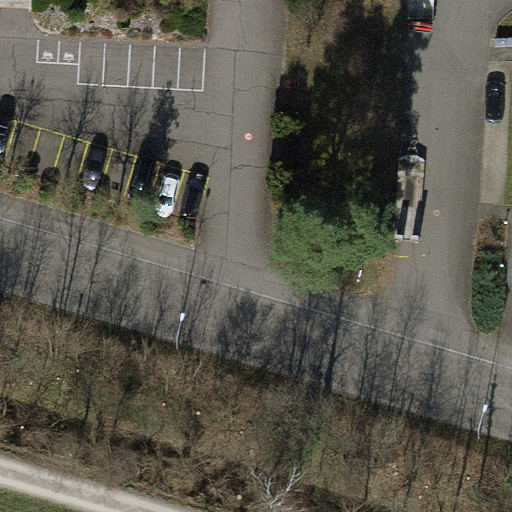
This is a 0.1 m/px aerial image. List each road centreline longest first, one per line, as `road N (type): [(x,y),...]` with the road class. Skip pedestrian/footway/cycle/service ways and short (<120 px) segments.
road 1 (residential): [(511,410),(0,258)]
road 2 (unknown): [(217,322),(243,0)]
